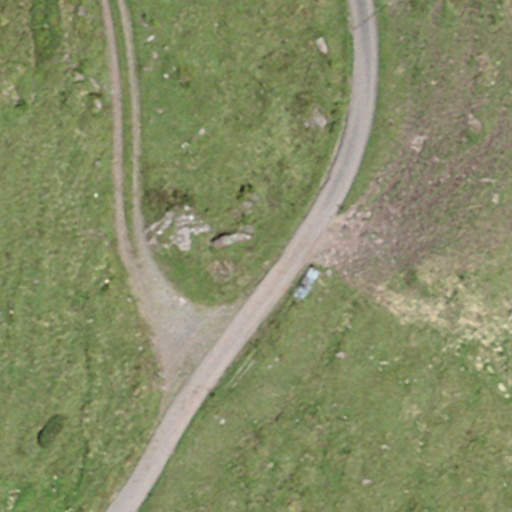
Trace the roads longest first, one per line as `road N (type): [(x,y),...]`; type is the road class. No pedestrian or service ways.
road 1 (track): [(361,0),(361,113),(348,163),(260,299),(187,391),(126,511)]
road 2 (track): [(187,391),(134,255),(117,26),(108,0)]
